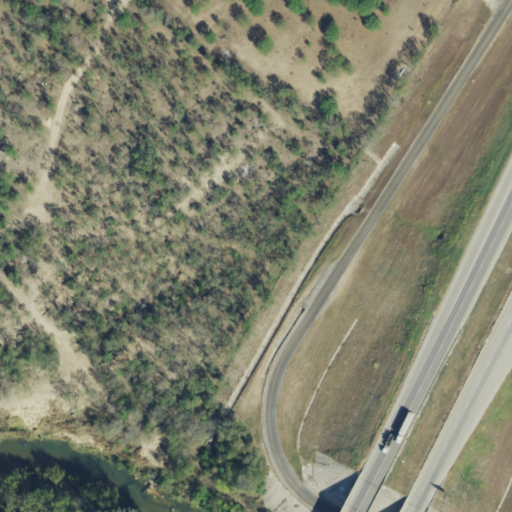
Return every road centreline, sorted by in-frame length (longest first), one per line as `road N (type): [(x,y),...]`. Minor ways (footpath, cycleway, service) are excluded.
road 1 (tertiary): [(511,0),(275,373),(273,443),(293,487),(320,511)]
road 2 (motorway): [(511,193),(374,476)]
road 3 (motorway): [(511,178),(441,335)]
road 4 (motorway): [(451,438),(511,318)]
